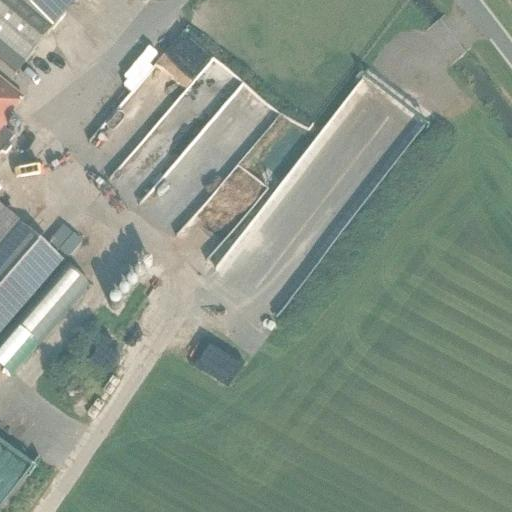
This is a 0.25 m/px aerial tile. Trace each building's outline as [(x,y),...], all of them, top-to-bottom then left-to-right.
[(0,0),(0,43),(25,65),(51,34),(10,0),(0,0)] [(12,0),(52,32),(78,0),(12,0)] [(188,223),(282,111),(183,29),(150,69),(184,98),(175,109),(201,131),(151,192),(188,223)] [(339,204),(355,216),(425,124),(364,78),(294,170),(340,204),(339,204)] [(0,218),(4,214),(0,211),(0,155),(13,140),(3,131),(13,119),(10,117),(23,101),(0,82),(0,218)] [(0,335),(63,264),(17,225),(0,244),(0,335)]
